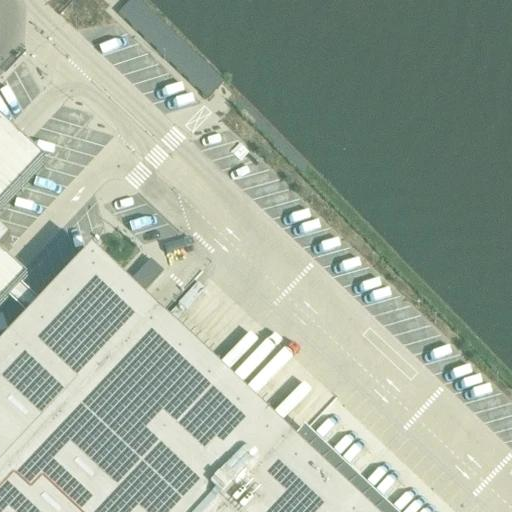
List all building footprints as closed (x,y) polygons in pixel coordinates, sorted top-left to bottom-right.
[(132,0),(127,6),(118,15),(166,62),(207,102),(216,93),(224,85),(136,0),(132,0)] [(0,205),(41,161),(0,123),(0,302),(5,297),(16,285),(21,280),(0,261),(0,205)] [(0,240),(0,260),(10,250),(0,240)] [(0,511),(364,511),(352,500),(294,445),(227,382),(160,319),(139,299),(135,296),(91,254),(63,284),(41,308),(39,310),(29,320),(8,342),(7,343),(0,350),(0,511)] [(150,262),(132,281),(141,290),(135,296),(139,299),(163,274),(150,262)] [(16,285),(5,297),(29,320),(41,308),(16,285)]
